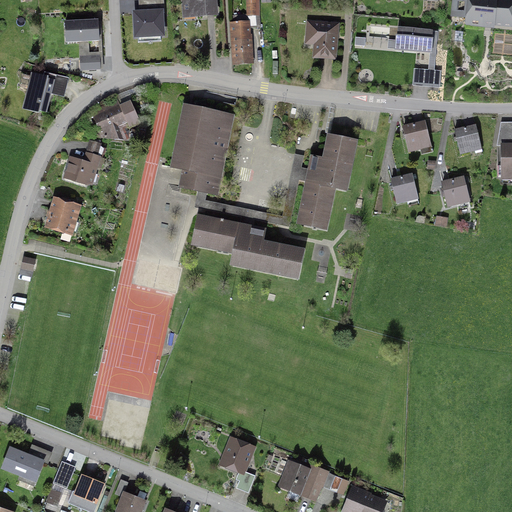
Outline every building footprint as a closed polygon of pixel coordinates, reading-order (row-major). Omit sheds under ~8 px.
[(163,0),(143,0),(144,13),(135,14),(136,36),(162,35),(161,13),(164,13),(163,0)] [(196,16),(216,15),(214,0),(211,0),(210,0),(209,0),(183,0),(184,14),(195,13),(196,16)] [(247,0),(248,15),(255,15),(254,0),(247,0)] [(511,1),(501,0),(453,0),(452,16),(511,23),(511,1)] [(66,42),(99,41),(98,21),(65,23),(66,42)] [(247,37),(246,23),(230,24),(232,62),(251,61),(249,37),(247,37)] [(315,56),(334,58),(336,26),(309,23),(308,36),(317,37),(315,56)] [(438,32),(397,28),(396,41),(389,41),(388,49),(395,50),(395,51),(430,55),(436,55),(438,32)] [(355,38),(355,46),(365,47),(366,39),(355,38)] [(80,70),(100,69),(99,52),(89,53),(89,57),(80,57),(80,70)] [(428,71),(414,69),(413,86),(440,88),(441,72),(435,71),(436,55),(430,55),(428,71)] [(23,107),(46,112),(55,76),(44,73),(43,78),(31,75),(23,107)] [(122,134),(121,129),(131,125),(132,126),(140,123),(130,102),(120,106),(116,102),(93,113),(101,130),(96,133),(97,137),(143,141),(147,125),(141,123),(140,134),(128,133),(122,134)] [(180,187),(198,190),(197,196),(206,197),(207,192),(210,193),(217,194),(233,116),(185,106),(172,167),(184,170),(180,187)] [(433,152),(431,144),(430,144),(424,122),(404,128),(409,151),(420,148),(422,155),(433,152)] [(511,177),(511,122),(501,123),(498,144),(502,144),(502,177),(511,177)] [(461,154),(481,149),(476,126),(455,131),(461,154)] [(301,180),(307,181),(298,223),(326,229),(334,188),(346,190),(356,142),(329,136),(324,160),(312,157),(309,170),(304,169),(301,180)] [(66,177),(87,184),(93,166),(97,168),(100,157),(87,153),(85,160),(77,157),(75,161),(71,159),(66,177)] [(418,198),(412,175),(391,180),(397,203),(418,198)] [(463,178),(443,183),(449,206),(469,201),(463,178)] [(55,201),(48,226),(68,232),(75,207),(55,201)] [(221,219),(221,221),(199,217),(193,244),(234,253),(232,265),(298,278),(303,251),(262,242),(264,230),(252,228),(253,222),(242,220),(240,225),(223,222),(223,220),(221,219)] [(24,258),(22,268),(33,270),(35,260),(24,258)] [(239,481),(237,488),(248,493),(255,476),(243,471),(252,449),(231,440),(222,463),(247,473),(243,483),(239,481)] [(10,449),(3,467),(36,480),(43,462),(10,449)] [(62,463),(56,478),(68,483),(74,469),(62,463)] [(322,487),(323,487),(329,473),(311,466),(309,471),(290,463),(282,484),(301,492),(306,482),(317,486),(311,500),(316,502),(322,487)] [(335,476),(329,473),(323,487),(336,493),(342,479),(335,476)] [(76,494),(73,493),(69,503),(92,511),(103,484),(83,476),(76,494)] [(122,497),(127,485),(120,482),(115,494),(122,497)] [(380,511),(384,503),(369,497),(370,495),(369,495),(369,497),(365,495),(364,493),(355,489),(347,508),(358,511),(357,511),(380,511)] [(60,495),(52,491),(48,501),(56,504),(60,495)] [(139,511),(144,501),(124,493),(117,511),(120,511),(139,511)]
